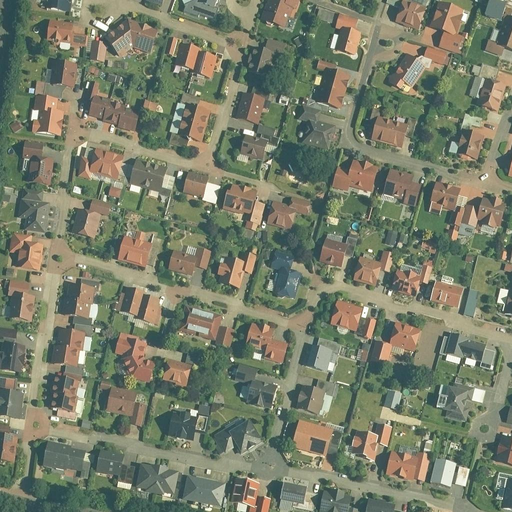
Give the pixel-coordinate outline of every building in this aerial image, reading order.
[(47,0),(46,12),(70,15),(72,0),(47,0)] [(167,0),(135,0),(135,1),(165,9),(167,0)] [(217,0),(196,0),(193,11),(214,16),(217,0)] [(302,1),(298,0),(271,0),(264,22),(292,31),(302,1)] [(489,0),(489,4),(482,2),(479,18),(498,22),(499,16),(502,17),(505,0),(489,0)] [(475,11),(443,1),(429,44),(460,55),(475,11)] [(427,11),(405,4),(398,26),(420,33),(427,11)] [(331,25),(334,14),(318,10),(315,20),(331,25)] [(50,19),(47,42),(84,47),(85,38),(74,37),(76,22),(50,19)] [(511,20),(506,19),(496,49),(511,54),(511,20)] [(131,21),(107,39),(121,58),(134,48),(151,54),(160,32),(131,21)] [(365,38),(342,30),(335,53),(357,61),(365,38)] [(173,58),(175,41),(169,40),(166,57),(173,58)] [(95,42),(92,61),(105,62),(107,43),(95,42)] [(217,56),(184,46),(176,70),(210,80),(217,56)] [(277,58),(256,51),(247,79),(268,86),(277,58)] [(427,68),(408,57),(392,84),(411,95),(427,68)] [(77,65),(57,62),(53,90),(74,92),(77,65)] [(352,79),(330,72),(318,106),(341,113),(352,79)] [(506,90),(486,84),(478,107),(498,114),(506,90)] [(267,103),(245,96),(236,122),(258,129),(267,103)] [(96,97),(90,117),(135,130),(141,110),(96,97)] [(65,102),(34,98),(29,137),(61,141),(65,102)] [(211,117),(190,110),(180,139),(202,146),(211,117)] [(462,127),(480,128),(481,119),(463,117),(462,127)] [(412,129),(377,118),(370,140),(405,152),(412,129)] [(335,130),(309,123),(304,144),(329,151),(335,130)] [(487,141),(466,134),(458,158),(479,165),(487,141)] [(268,147),(244,139),(237,160),(261,168),(268,147)] [(124,159),(91,151),(85,178),(118,186),(124,159)] [(51,163),(30,161),(27,185),(47,188),(51,163)] [(378,170),(341,161),(334,190),(371,199),(378,170)] [(167,170),(133,162),(127,188),(162,196),(167,170)] [(211,178),(187,173),(181,198),(205,203),(211,178)] [(426,183),(396,175),(389,202),(420,209),(426,183)] [(462,190),(435,184),(429,210),(456,217),(462,190)] [(259,192),(229,185),(222,213),(252,219),(259,192)] [(119,199),(120,190),(109,188),(107,197),(119,199)] [(505,205),(472,196),(464,227),(497,235),(505,205)] [(330,206),(340,206),(339,198),(330,199),(330,206)] [(49,204),(22,200),(17,233),(44,237),(49,204)] [(292,207),(275,204),(270,226),(292,231),(296,215),(306,217),(309,204),(293,200),(292,207)] [(100,215),(80,210),(73,237),(94,242),(100,215)] [(385,244),(394,247),(397,234),(389,232),(385,244)] [(455,244),(457,234),(451,232),(448,243),(455,244)] [(134,242),(122,239),(116,264),(148,271),(153,246),(145,244),(146,237),(136,235),(134,242)] [(44,242),(13,238),(9,268),(40,272),(44,242)] [(348,247),(322,240),(316,264),(342,271),(348,247)] [(437,245),(423,241),(420,250),(435,254),(437,245)] [(194,258),(174,254),(169,274),(193,279),(196,269),(206,272),(210,253),(196,249),(194,258)] [(241,263),(224,259),(218,285),(239,290),(243,274),(248,275),(252,257),(243,255),(241,263)] [(382,264),(359,258),(353,282),(376,288),(382,264)] [(421,276),(398,270),(392,295),(415,301),(421,276)] [(295,301),(301,276),(281,271),(275,296),(295,301)] [(511,272),(499,318),(511,320),(511,272)] [(463,287),(434,280),(428,302),(457,309),(463,287)] [(6,292),(26,296),(29,285),(8,281),(6,292)] [(95,288),(70,285),(66,316),(91,320),(95,288)] [(146,294),(130,290),(124,316),(135,319),(134,322),(159,328),(161,316),(154,315),(158,298),(145,296),(146,294)] [(473,318),(477,293),(467,291),(463,317),(473,318)] [(36,299),(13,296),(10,322),(32,325),(36,299)] [(375,312),(337,303),(330,332),(368,341),(375,312)] [(224,317),(185,308),(179,336),(217,345),(224,317)] [(275,331),(252,324),(246,347),(267,353),(269,354),(273,341),(275,331)] [(378,341),(372,362),(388,367),(391,355),(414,362),(423,332),(397,324),(391,345),(378,341)] [(89,334),(60,330),(55,367),(84,371),(89,334)] [(486,345),(449,336),(443,361),(480,370),(486,345)] [(146,343),(121,338),(117,355),(124,356),(122,362),(132,378),(149,383),(153,365),(142,363),(146,343)] [(289,345),(273,341),(269,354),(267,353),(266,360),(283,365),(289,345)] [(26,347),(0,343),(0,373),(22,377),(26,347)] [(315,346),(308,371),(335,377),(341,353),(315,346)] [(359,351),(356,361),(365,363),(368,353),(359,351)] [(169,360),(164,382),(187,389),(193,367),(169,360)] [(81,385),(57,381),(53,413),(77,416),(81,385)] [(281,388),(251,381),(246,401),(276,408),(281,388)] [(450,388),(445,412),(450,413),(449,417),(468,422),(470,411),(466,410),(468,403),(474,404),(477,389),(455,384),(454,389),(450,388)] [(327,393),(304,388),(298,413),(321,419),(327,393)] [(23,395),(0,392),(0,394),(0,417),(20,420),(23,395)] [(396,413),(401,396),(387,392),(382,408),(396,413)] [(139,400),(107,393),(103,413),(134,420),(139,400)] [(175,413),(170,438),(194,443),(200,418),(175,413)] [(234,427),(217,437),(227,454),(238,448),(242,455),(262,443),(250,422),(236,431),(234,427)] [(339,433),(302,424),(296,450),(333,459),(339,433)] [(380,439),(359,434),(352,463),(374,468),(380,439)] [(511,439),(503,437),(497,463),(511,467),(511,439)] [(19,441),(0,438),(0,466),(15,469),(19,441)] [(91,458),(47,447),(42,467),(86,477),(91,458)] [(103,452),(98,473),(121,478),(126,456),(103,452)] [(425,461),(394,454),(389,477),(419,483),(425,461)] [(455,466),(436,462),(430,486),(450,491),(455,466)] [(180,475),(141,466),(134,495),(174,504),(180,475)] [(454,485),(465,488),(469,471),(458,468),(454,485)] [(227,487),(188,478),(182,503),(221,511),(227,487)] [(511,479),(509,479),(503,509),(511,511),(511,479)] [(261,486),(237,481),(231,505),(255,510),(261,486)] [(309,490),(284,485),(280,504),(293,507),(292,510),(302,511),(312,511),(314,505),(306,503),(309,490)] [(350,499),(326,493),(321,511),(359,511),(360,511),(348,509),(350,499)] [(407,511),(408,510),(373,502),(370,511),(407,511)]
